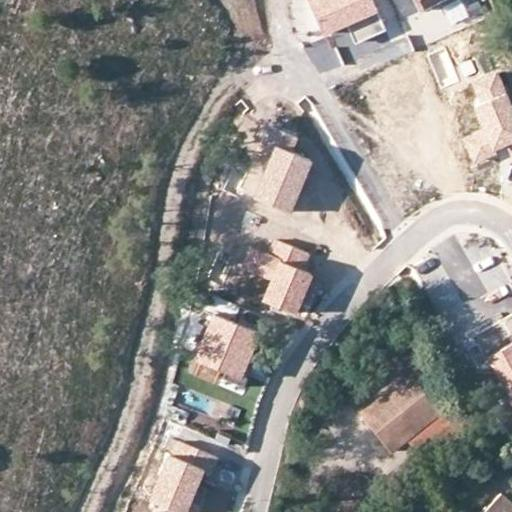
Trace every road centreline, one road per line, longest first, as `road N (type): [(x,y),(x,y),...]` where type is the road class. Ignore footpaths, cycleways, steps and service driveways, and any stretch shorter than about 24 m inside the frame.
road 1 (track): [(242,75),(216,97),(190,141),(161,291),(88,511)]
road 2 (residential): [(250,511),(279,393),(321,332),(417,231),(454,211),(511,228)]
